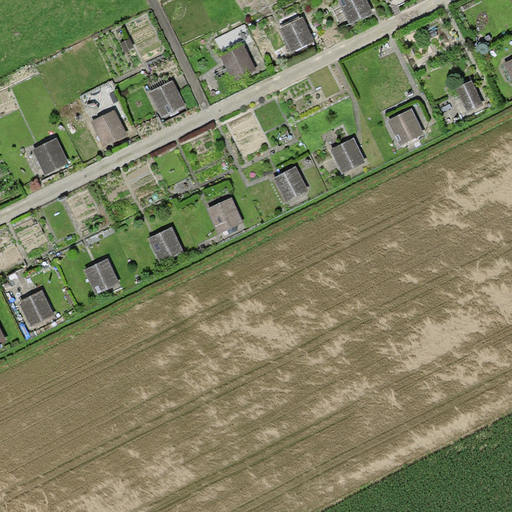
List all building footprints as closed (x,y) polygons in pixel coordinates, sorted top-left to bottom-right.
[(367,0),(338,0),(350,24),(373,13),(367,0)] [(303,17),(280,28),(292,52),(315,40),(303,17)] [(245,46),(221,57),(232,80),(256,69),(245,46)] [(472,79),(456,87),(467,112),(484,105),(472,79)] [(173,80),(149,92),(162,117),(186,105),(173,80)] [(412,108),(388,120),(400,146),(425,134),(412,108)] [(115,110),(91,122),(104,147),(127,135),(115,110)] [(57,137),(33,149),(45,174),(69,163),(57,137)] [(354,138),(331,149),(343,173),(366,162),(354,138)] [(296,166),(273,177),(285,202),(308,190),(296,166)] [(232,197),(207,208),(219,233),(244,222),(232,197)] [(172,227),(148,238),(159,263),(184,251),(172,227)] [(108,258),(84,269),(96,295),(120,284),(108,258)] [(43,290),(18,302),(31,327),(55,316),(43,290)]
